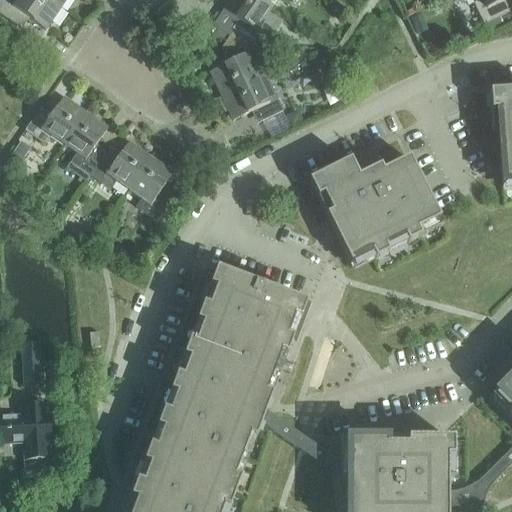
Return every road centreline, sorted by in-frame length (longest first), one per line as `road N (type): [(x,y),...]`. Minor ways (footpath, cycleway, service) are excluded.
road 1 (residential): [(210,222),(271,165),(478,57),(511,50)]
road 2 (residential): [(106,442),(173,269),(210,222)]
road 3 (residential): [(160,109),(91,60),(146,0)]
road 4 (residential): [(210,222),(318,272),(326,311)]
